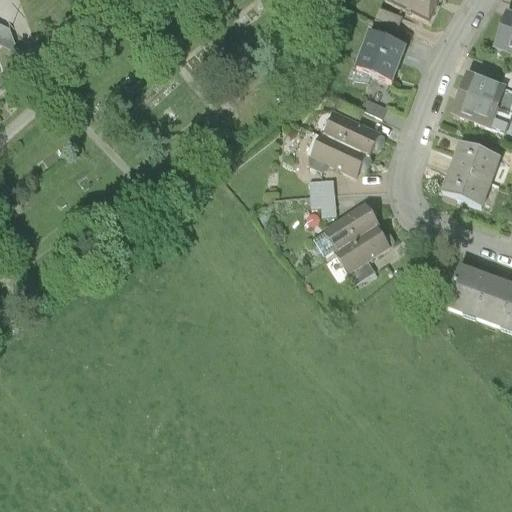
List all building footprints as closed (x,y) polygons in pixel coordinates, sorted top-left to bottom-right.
[(450,0),(401,0),(394,17),(436,35),(450,0)] [(511,6),(504,3),(487,47),(511,56),(511,6)] [(393,32),(398,19),(380,12),(375,25),(393,32)] [(0,29),(0,50),(19,60),(8,33),(0,29)] [(417,57),(377,40),(359,82),(399,99),(417,57)] [(511,90),(476,76),(457,126),(511,147),(511,90)] [(339,110),(326,139),(377,161),(390,132),(339,110)] [(446,162),(494,182),(505,157),(457,136),(446,162)] [(365,190),(377,161),(326,139),(313,168),(365,190)] [(494,182),(446,162),(435,188),(483,208),(494,182)] [(338,225),(338,186),(310,186),(310,225),(338,225)] [(313,242),(327,267),(381,237),(367,212),(313,242)] [(395,262),(381,237),(327,267),(341,292),(395,262)] [(511,280),(452,257),(433,307),(511,336),(511,280)]
